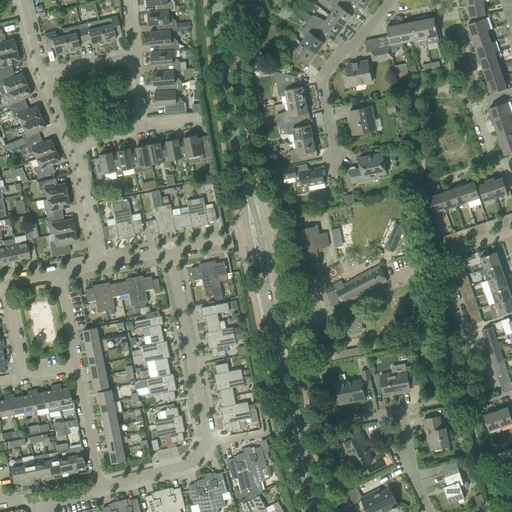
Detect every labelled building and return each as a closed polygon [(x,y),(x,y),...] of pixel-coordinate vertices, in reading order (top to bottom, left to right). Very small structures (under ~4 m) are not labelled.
[(146,0),(147,5),(159,4),(159,11),(159,12),(169,11),(175,11),(174,1),(172,0),(146,0)] [(347,11),(351,7),(342,0),(332,0),(329,4),(334,10),(329,15),(344,26),(352,15),(347,11)] [(371,0),(342,0),(351,7),(354,2),(364,9),(371,0)] [(485,14),(483,2),(465,6),(466,10),(468,10),(469,17),(485,14)] [(511,9),(511,5),(511,3),(502,5),(503,11),(511,9)] [(302,9),(299,13),(307,19),(310,15),(302,9)] [(511,15),(511,9),(503,11),(505,18),(511,15)] [(169,17),(169,11),(159,12),(159,11),(147,12),(148,25),(160,24),(161,31),(161,32),(170,31),(177,31),(176,21),(171,17),(169,17)] [(344,26),(329,15),(325,21),(313,15),(307,23),(322,34),(326,29),(336,37),(344,26)] [(120,32),(117,19),(116,16),(98,20),(104,44),(112,42),(111,40),(115,39),(114,34),(120,32)] [(426,16),(421,17),(425,38),(426,44),(439,42),(437,35),(434,18),(427,19),(426,16)] [(425,38),(421,17),(416,18),(417,21),(410,22),(413,40),(415,46),(426,44),(425,38)] [(483,19),(477,21),(467,24),(470,31),(467,32),(469,37),(487,31),(483,19)] [(98,20),(80,24),(81,28),(84,41),(90,40),(91,45),(95,44),(96,46),(104,44),(98,20)] [(413,40),(410,22),(403,24),(403,20),(398,21),(402,42),(413,40)] [(402,42),(398,21),(393,22),(393,26),(386,27),(388,36),(390,48),(391,52),(397,51),(396,47),(403,46),(402,42)] [(319,39),(322,34),(307,23),(301,31),(305,37),(301,42),(315,53),(324,43),(319,39)] [(84,41),(81,28),(70,31),(71,34),(63,36),(67,53),(75,51),(75,49),(79,48),(78,43),(84,41)] [(13,39),(5,41),(2,42),(0,36),(2,36),(1,29),(0,29),(0,54),(16,51),(15,49),(16,48),(15,44),(14,43),(13,39)] [(67,53),(63,36),(56,37),(55,31),(43,34),(46,47),(53,45),(55,54),(59,53),(60,55),(67,53)] [(171,37),(170,31),(161,32),(161,31),(149,32),(150,45),(162,44),(163,51),(163,52),(172,51),(178,50),(178,41),(173,37),(171,37)] [(490,42),(487,31),(469,37),(470,41),(473,40),(475,47),(490,42)] [(390,48),(388,36),(382,37),(384,49),(390,48)] [(384,49),(382,37),(376,38),(379,50),(384,49)] [(379,50),(376,38),(370,39),(373,51),(379,50)] [(373,51),(370,39),(364,41),(367,52),(371,52),(373,51)] [(307,64),(315,53),(301,42),(297,48),(290,46),(284,54),(298,66),(302,60),(307,64)] [(494,53),(490,42),(475,47),(477,54),(475,55),(477,59),(494,53)] [(384,49),(379,50),(373,51),(371,52),(373,61),(392,57),(391,52),(390,48),(384,49)] [(18,62),(17,58),(18,57),(17,53),(16,52),(16,51),(0,54),(0,73),(9,71),(7,65),(18,62)] [(172,57),(172,51),(163,52),(163,51),(151,52),(152,65),(164,64),(164,71),(174,71),(175,71),(180,70),(179,61),(174,57),(172,57)] [(498,65),(494,53),(477,59),(478,64),(481,63),(483,70),(498,65)] [(372,82),(368,61),(349,64),(342,73),(345,87),(372,82)] [(502,76),(498,65),(483,70),(485,77),(483,78),(484,82),(502,76)] [(26,84),(25,83),(25,82),(24,77),(23,77),(21,73),(10,78),(9,71),(0,73),(0,86),(0,87),(0,94),(0,95),(26,84)] [(155,72),(152,72),(153,85),(161,84),(165,84),(166,91),(175,91),(182,90),(181,81),(176,77),(175,71),(174,71),(164,71),(156,72),(155,72)] [(506,88),(503,78),(502,76),(484,82),(486,87),(488,86),(491,93),(506,88)] [(295,81),(277,84),(279,96),(287,96),(288,103),(305,99),(302,86),(301,86),(296,87),(295,81)] [(20,100),(30,95),(29,91),(29,90),(27,86),(26,86),(26,84),(0,95),(3,102),(6,101),(10,110),(22,105),(20,100)] [(176,97),(175,91),(166,91),(154,92),(155,105),(167,104),(168,114),(168,115),(186,113),(185,102),(183,103),(183,101),(178,97),(176,97)] [(308,113),(305,99),(288,103),(289,110),(282,113),(284,123),(303,120),(302,114),(308,113)] [(489,117),(490,121),(508,115),(504,103),(489,109),(491,116),(489,117)] [(38,111),(37,110),(35,106),(25,111),(22,105),(10,110),(15,120),(18,119),(21,126),(40,117),(39,116),(40,115),(38,111)] [(372,107),(359,109),(349,111),(352,124),(350,124),(352,135),(376,130),(372,107)] [(511,113),(508,115),(490,121),(492,126),(494,125),(496,132),(511,126),(511,113)] [(34,133),(45,128),(43,125),(43,124),(42,119),(41,119),(40,117),(21,126),(16,128),(19,134),(20,134),(25,144),(37,138),(34,133)] [(304,126),(303,120),(284,123),(287,135),(294,134),(295,141),(313,137),(310,124),(304,126)] [(511,126),(496,132),(499,139),(496,139),(498,144),(511,138),(511,126)] [(203,137),(197,138),(196,135),(184,137),(184,140),(185,140),(188,157),(199,155),(200,158),(207,157),(203,137)] [(315,151),(313,137),(295,141),(297,148),(290,151),(292,162),(317,157),(317,156),(310,157),(309,152),(315,151)] [(52,144),(51,143),(50,140),(39,144),(37,138),(25,144),(29,154),(32,152),(35,159),(54,151),(54,149),(54,148),(52,144)] [(185,140),(184,140),(179,141),(178,138),(166,141),(166,144),(167,144),(170,161),(181,158),(182,162),(189,161),(188,157),(185,140)] [(511,151),(511,138),(498,144),(499,148),(502,147),(504,155),(511,151)] [(167,144),(166,144),(161,145),(160,142),(148,145),(152,164),(163,162),(164,166),(171,164),(170,161),(167,144)] [(10,143),(3,146),(6,152),(12,149),(10,143)] [(152,164),(148,145),(135,147),(136,150),(131,151),(130,151),(134,168),(133,168),(136,182),(143,180),(140,167),(152,164)] [(130,151),(131,151),(130,148),(117,151),(118,154),(113,155),(112,155),(116,171),(115,172),(116,175),(123,174),(122,170),(133,168),(134,168),(130,151)] [(59,162),(57,158),(58,157),(56,153),(55,152),(54,151),(35,159),(38,166),(33,168),(38,179),(51,173),(48,166),(59,162)] [(112,155),(113,155),(112,152),(99,154),(100,157),(94,159),(98,179),(105,178),(104,174),(115,172),(116,171),(112,155)] [(378,175),(386,174),(382,153),(358,158),(360,168),(355,169),(354,167),(350,168),(349,170),(351,183),(378,178),(378,175)] [(294,166),(281,169),(281,167),(272,169),(273,178),(283,176),(283,179),(296,177),(294,166)] [(321,168),(298,172),(301,187),(324,183),(321,168)] [(494,178),(489,179),(495,197),(507,193),(502,178),(494,180),(494,178)] [(66,188),(65,187),(64,183),(53,185),(51,179),(37,182),(38,191),(40,190),(41,193),(45,192),(46,199),(66,195),(66,193),(67,193),(66,188)] [(495,197),(489,179),(484,181),(485,183),(478,186),(483,201),(495,197)] [(155,180),(141,183),(142,191),(156,188),(155,180)] [(479,197),(474,182),(467,184),(466,183),(461,184),(467,201),(479,197)] [(467,201),(461,184),(457,186),(457,187),(451,190),(456,205),(467,201)] [(456,205),(451,190),(444,192),(443,190),(439,192),(444,209),(456,205)] [(167,233),(162,206),(159,191),(151,193),(156,219),(148,221),(150,234),(159,232),(159,234),(167,233)] [(444,209),(439,192),(434,194),(434,195),(428,197),(433,213),(444,209)] [(354,203),(352,194),(343,196),(345,205),(354,203)] [(69,207),(68,203),(68,202),(68,197),(67,197),(66,195),(46,199),(42,200),(46,218),(59,215),(57,209),(69,207)] [(217,220),(214,208),(206,209),(203,197),(195,199),(200,226),(209,224),(208,222),(217,220)] [(200,226),(195,199),(187,201),(189,213),(181,214),(183,227),(192,225),(192,228),(200,226)] [(144,232),(141,219),(132,221),(128,201),(120,203),(122,211),(127,238),(136,236),(135,233),(144,232)] [(127,238),(122,211),(120,203),(112,204),(116,224),(107,226),(110,239),(118,237),(119,239),(127,238)] [(183,227),(181,214),(173,216),(170,204),(162,206),(167,233),(176,231),(175,228),(183,227)] [(15,208),(16,214),(25,212),(23,206),(15,208)] [(59,215),(46,218),(48,228),(49,235),(53,234),(73,230),(73,229),(74,228),(73,223),(72,223),(71,219),(64,220),(60,221),(59,215)] [(499,228),(496,218),(490,221),(493,230),(499,228)] [(493,230),(490,221),(485,222),(488,232),(493,230)] [(395,223),(384,248),(393,252),(404,226),(395,223)] [(471,227),(464,229),(467,239),(474,236),(481,234),(477,225),(476,225),(471,227)] [(316,248),(324,247),(329,246),(326,232),(318,234),(317,226),(295,230),(297,244),(290,245),(295,269),(319,264),(316,248)] [(467,239),(464,229),(458,231),(461,241),(467,239)] [(76,242),(75,238),(76,237),(75,233),(74,232),(73,230),(53,234),(55,242),(49,243),(51,256),(66,253),(65,244),(76,242)] [(26,241),(14,243),(17,259),(24,257),(24,259),(29,258),(28,249),(34,248),(30,231),(24,232),(26,241)] [(450,244),(447,235),(441,237),(445,246),(450,244)] [(13,239),(2,241),(3,245),(7,263),(11,262),(18,261),(17,259),(14,243),(13,239)] [(480,257),(483,267),(484,269),(500,263),(503,262),(501,257),(498,258),(496,252),(480,257)] [(218,276),(227,274),(224,261),(216,263),(215,261),(207,262),(212,290),(221,288),(218,276)] [(212,290),(207,262),(199,264),(199,267),(191,268),(193,281),(201,279),(204,291),(208,290),(209,293),(210,294),(213,293),(212,290)] [(463,263),(452,267),(454,272),(464,269),(463,263)] [(502,269),(500,263),(484,269),(479,270),(481,276),(486,274),(488,280),(504,275),(507,274),(505,268),(502,269)] [(341,281),(333,285),(335,289),(327,294),(334,307),(342,303),(343,304),(387,281),(379,266),(371,270),(355,278),(355,279),(343,285),(341,281)] [(142,275),(134,277),(139,304),(140,308),(146,307),(145,303),(148,302),(145,290),(154,289),(155,293),(161,292),(158,278),(152,280),(151,276),(143,278),(142,275)] [(506,281),(504,275),(488,280),(492,292),(508,286),(511,285),(509,280),(506,281)] [(139,304),(134,277),(126,279),(126,281),(118,283),(121,295),(129,294),(131,306),(139,304)] [(471,286),(469,281),(458,284),(460,290),(471,286)] [(112,297),(121,295),(118,283),(110,285),(109,282),(101,284),(106,311),(115,309),(112,297)] [(106,311),(101,284),(93,285),(93,288),(85,290),(87,302),(96,300),(98,312),(106,311)] [(472,291),(471,286),(460,290),(462,295),(472,291)] [(511,291),(510,292),(508,286),(492,292),(495,303),(511,298),(511,297),(511,291)] [(221,288),(213,290),(215,300),(223,299),(221,288)] [(511,298),(495,303),(490,305),(492,310),(497,308),(499,314),(511,310),(511,298)] [(219,321),(217,313),(229,311),(228,302),(201,308),(202,316),(205,316),(206,324),(219,321)] [(478,309),(476,303),(466,306),(468,312),(478,309)] [(480,314),(478,309),(468,312),(470,318),(480,314)] [(163,324),(161,315),(134,321),(136,330),(148,327),(150,335),(162,333),(161,325),(163,324)] [(347,332),(361,328),(358,316),(338,321),(339,325),(321,330),(323,339),(347,333),(347,332)] [(241,334),(240,327),(233,328),(233,327),(221,329),(219,321),(206,324),(208,332),(206,333),(207,341),(234,335),(241,334)] [(97,327),(92,328),(83,330),(85,342),(99,339),(97,327)] [(492,327),(491,327),(481,330),(485,341),(496,338),(492,327)] [(308,332),(311,342),(322,339),(319,328),(308,332)] [(164,341),(162,333),(150,335),(151,344),(139,346),(141,354),(168,349),(166,341),(164,341)] [(224,346),(236,344),(235,341),(244,339),(243,334),(241,334),(234,335),(207,341),(209,349),(211,349),(213,357),(226,355),(224,346)] [(427,347),(432,338),(428,336),(423,345),(427,347)] [(500,349),(497,343),(496,338),(485,341),(489,353),(500,349)] [(102,351),(99,339),(85,342),(87,354),(102,351)] [(170,357),(168,349),(141,354),(143,363),(155,360),(156,368),(169,366),(167,358),(170,357)] [(503,361),(500,351),(500,349),(489,353),(493,364),(503,361)] [(104,363),(102,351),(87,354),(90,366),(104,363)] [(507,372),(503,361),(493,364),(497,376),(507,372)] [(241,369),(232,370),(230,363),(228,363),(227,362),(215,365),(216,373),(214,374),(216,382),(243,377),(241,369)] [(106,375),(104,363),(90,366),(92,378),(106,375)] [(409,390),(406,374),(418,372),(416,364),(405,367),(405,371),(380,376),(384,394),(399,390),(400,392),(409,390)] [(171,374),(169,366),(156,368),(158,377),(146,379),(148,387),(175,382),(173,373),(171,374)] [(368,369),(361,371),(363,379),(370,378),(368,369)] [(503,392),(511,389),(511,386),(507,372),(497,376),(501,387),(503,392)] [(109,387),(106,375),(92,378),(95,390),(109,387)] [(244,385),(243,377),(216,382),(217,391),(220,390),(221,398),(234,396),(232,388),(244,385)] [(364,399),(361,380),(335,385),(339,404),(364,399)] [(176,390),(175,382),(148,387),(149,396),(161,393),(163,402),(166,401),(176,399),(174,391),(176,390)] [(60,385),(55,386),(59,405),(60,410),(74,408),(73,400),(71,400),(68,387),(61,388),(60,385)] [(59,405),(55,386),(50,387),(51,390),(44,392),(47,407),(48,413),(60,410),(59,405)] [(47,407),(44,392),(37,393),(36,389),(32,390),(35,409),(47,407)] [(111,389),(107,390),(97,392),(100,404),(114,401),(111,389)] [(35,409),(32,390),(27,391),(28,395),(21,396),(24,412),(30,411),(31,416),(36,415),(35,409)] [(24,412),(21,396),(13,398),(13,394),(8,395),(12,414),(24,412)] [(0,416),(12,414),(8,395),(3,396),(4,400),(0,400),(0,416)] [(236,404),(234,396),(221,398),(223,406),(221,407),(222,415),(255,409),(254,405),(248,406),(248,402),(236,404)] [(116,413),(114,401),(100,404),(102,416),(116,413)] [(170,408),(167,409),(165,409),(166,418),(154,420),(156,429),(183,423),(181,415),(179,415),(177,407),(175,407),(170,408)] [(511,422),(511,421),(510,416),(507,407),(495,411),(501,427),(511,422)] [(239,421),(251,418),(257,417),(256,409),(255,409),(222,415),(224,424),(226,423),(228,432),(241,429),(239,421)] [(501,427),(495,411),(484,415),(489,431),(501,427)] [(118,425),(116,413),(102,416),(104,428),(118,425)] [(439,416),(423,419),(426,434),(428,433),(431,449),(449,446),(445,428),(441,429),(439,416)] [(78,426),(76,419),(62,422),(64,429),(68,428),(78,426)] [(64,429),(62,422),(59,423),(59,422),(53,423),(54,431),(56,430),(64,429)] [(185,431),(183,423),(156,429),(158,437),(170,435),(171,443),(184,440),(182,432),(185,431)] [(40,432),(39,426),(38,426),(38,424),(27,427),(28,434),(40,432)] [(48,424),(39,426),(40,432),(49,430),(48,424)] [(121,437),(118,425),(104,428),(107,440),(121,437)] [(343,430),(333,432),(334,440),(345,438),(343,430)] [(361,433),(343,443),(356,469),(372,460),(366,448),(368,447),(361,433)] [(123,449),(121,437),(107,440),(109,452),(123,449)] [(81,454),(83,454),(82,446),(68,449),(69,456),(73,475),(78,474),(77,470),(84,469),(81,454)] [(266,466),(264,460),(269,459),(267,451),(263,453),(261,447),(251,449),(250,447),(243,449),(244,453),(252,484),(255,493),(258,492),(256,483),(264,481),(264,480),(271,478),(269,468),(266,466)] [(73,475),(69,456),(68,449),(56,452),(57,458),(61,474),(68,472),(68,476),(73,475)] [(126,461),(124,451),(123,449),(109,452),(112,463),(126,461)] [(511,459),(508,449),(503,451),(506,461),(511,459)] [(61,474),(57,458),(51,459),(50,453),(44,455),(46,460),(50,480),(54,479),(53,475),(61,474)] [(244,453),(237,455),(237,457),(227,460),(232,480),(237,478),(241,491),(244,490),(249,489),(250,492),(249,494),(248,494),(249,496),(255,493),(252,484),(244,453)] [(50,480),(46,460),(44,455),(39,456),(40,462),(34,463),(37,478),(44,477),(45,481),(50,480)] [(26,484),(22,465),(21,459),(15,460),(16,466),(10,468),(13,483),(21,481),(21,485),(26,484)] [(37,478),(34,463),(22,465),(26,484),(31,483),(30,480),(37,478)] [(465,498),(461,485),(463,484),(458,468),(442,473),(445,480),(441,481),(449,504),(465,498)] [(211,473),(203,475),(204,479),(205,479),(211,504),(213,509),(213,511),(219,511),(218,508),(225,506),(225,504),(224,500),(222,493),(227,492),(224,482),(222,472),(212,475),(211,473)] [(198,483),(188,485),(190,495),(193,504),(193,505),(196,504),(198,504),(200,511),(213,511),(213,509),(211,504),(205,479),(204,479),(197,481),(198,483)] [(185,507),(184,504),(180,488),(170,490),(169,488),(162,490),(166,504),(167,511),(180,511),(180,509),(185,507)] [(375,491),(367,495),(361,498),(368,511),(383,511),(397,505),(389,488),(376,494),(375,491)] [(167,511),(166,504),(162,490),(154,492),(155,494),(145,496),(148,511),(167,511)] [(283,511),(278,501),(273,504),(275,509),(270,511),(267,511),(259,495),(256,497),(255,494),(249,496),(251,500),(254,504),(257,511),(283,511)] [(257,511),(254,504),(251,500),(249,496),(247,497),(242,501),(247,511),(257,511)] [(140,511),(137,499),(127,501),(126,499),(119,501),(121,511),(140,511)] [(109,506),(102,508),(103,511),(121,511),(119,501),(111,503),(112,503),(112,504),(112,505),(109,506)]
